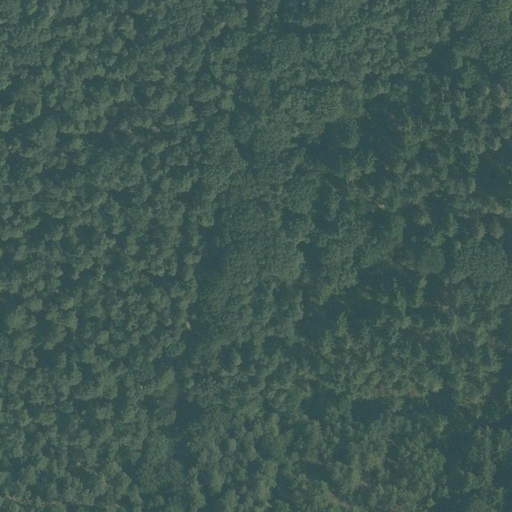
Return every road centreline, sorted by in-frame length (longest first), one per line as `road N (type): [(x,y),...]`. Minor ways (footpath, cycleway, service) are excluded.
road 1 (track): [(212,185),(151,511)]
road 2 (track): [(250,0),(212,185)]
